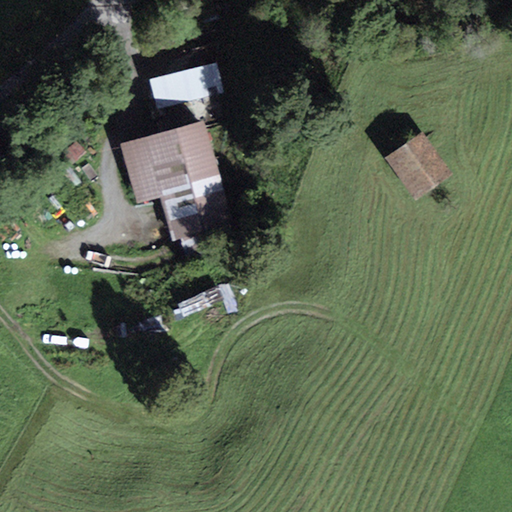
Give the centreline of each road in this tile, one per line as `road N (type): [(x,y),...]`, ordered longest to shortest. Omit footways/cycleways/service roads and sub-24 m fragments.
road 1 (track): [(0,315),(67,386),(126,413),(170,422),(202,408),(234,329),(258,312),(296,306),(330,314),(383,346),(459,425),(511,462)]
road 2 (track): [(93,0),(0,85)]
